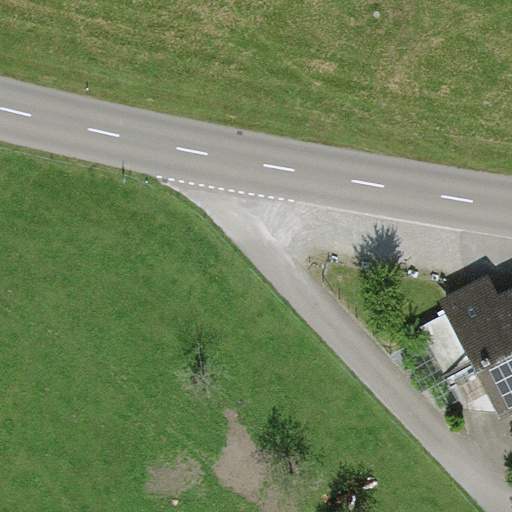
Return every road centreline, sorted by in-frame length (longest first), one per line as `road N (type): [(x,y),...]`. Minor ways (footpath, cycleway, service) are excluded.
road 1 (residential): [(507,511),(185,151)]
road 2 (tertiary): [(511,208),(185,151)]
road 3 (tertiary): [(185,151),(0,108)]
